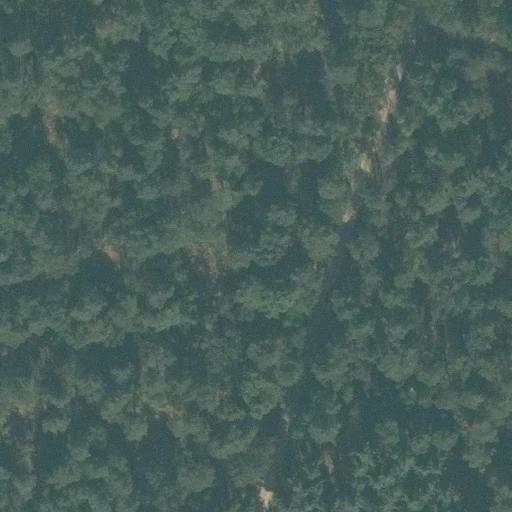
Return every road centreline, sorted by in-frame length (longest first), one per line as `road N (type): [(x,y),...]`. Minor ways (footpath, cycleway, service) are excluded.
road 1 (track): [(0,358),(272,310),(315,311)]
road 2 (track): [(315,311),(362,187),(409,19)]
road 3 (track): [(254,511),(315,311)]
